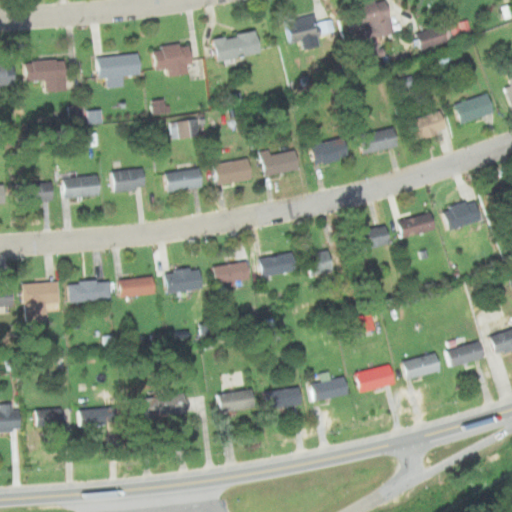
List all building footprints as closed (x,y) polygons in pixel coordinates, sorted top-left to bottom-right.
[(374,0),(366,0),(339,12),(352,43),(387,27),(374,0)] [(331,32),(328,16),(316,19),(315,11),(278,19),(282,41),(331,32)] [(415,50),(450,38),(445,22),(409,34),(415,50)] [(204,37),(208,60),(252,53),(249,30),(204,37)] [(180,44),(142,49),(145,69),(161,67),(162,75),(185,71),(180,44)] [(457,59),(450,46),(429,56),(435,69),(457,59)] [(133,73),(131,53),(88,57),(90,77),(101,76),(102,87),(118,85),(117,75),(133,73)] [(38,91),(59,90),(58,59),(17,61),(18,80),(38,80),(38,91)] [(0,83),(10,84),(10,64),(0,64),(0,61),(0,83)] [(508,104),(511,102),(511,68),(497,74),(508,104)] [(388,79),(394,98),(411,92),(405,74),(388,79)] [(487,112),(481,93),(448,103),(454,122),(487,112)] [(164,112),(161,98),(149,100),(151,114),(164,112)] [(68,122),(82,120),(79,103),(65,105),(68,122)] [(84,110),(85,123),(100,122),(99,108),(84,110)] [(439,129),(433,110),(399,122),(405,141),(439,129)] [(172,138),(195,137),(194,119),(171,120),(172,138)] [(391,146),(387,127),(352,135),(356,154),(391,146)] [(305,144),(308,165),(341,159),(337,138),(305,144)] [(292,169),(288,149),(253,156),(257,177),(292,169)] [(205,163),(209,184),(248,178),(245,157),(205,163)] [(138,167),(104,172),(107,191),(141,186),(138,167)] [(195,187),(193,168),(157,171),(159,190),(195,187)] [(92,194),(91,175),(54,178),(56,197),(92,194)] [(511,199),(511,178),(481,191),(488,209),(511,199)] [(9,201),(45,200),(44,181),(8,182),(9,201)] [(477,218),(470,198),(434,209),(441,229),(477,218)] [(428,227),(422,211),(389,223),(394,238),(428,227)] [(386,241),(380,222),(343,234),(349,252),(386,241)] [(299,255),(304,275),(327,269),(322,249),(299,255)] [(289,268),(285,250),(250,259),(254,277),(289,268)] [(205,265),(206,282),(241,279),(240,261),(205,265)] [(158,291),(193,289),(192,268),(157,270),(158,291)] [(145,276),(109,278),(110,295),(146,294),(145,276)] [(103,299),(103,280),(61,281),(61,300),(103,299)] [(51,281),(16,282),(18,320),(40,319),(40,303),(52,303),(51,281)] [(0,305),(8,305),(8,287),(0,287),(0,305)] [(345,317),(349,333),(371,328),(367,311),(345,317)] [(511,328),(489,336),(495,352),(511,346),(511,328)] [(446,349),(452,366),(484,357),(478,340),(446,349)] [(396,359),(399,377),(434,371),(431,353),(396,359)] [(353,391),(389,382),(384,364),(348,372),(353,391)] [(338,375),(325,378),(324,372),(315,374),(317,380),(304,383),(308,401),(342,393),(338,375)] [(250,406),(246,387),(211,395),(215,413),(250,406)] [(294,405),(292,387),(258,390),(259,408),(294,405)] [(179,413),(177,392),(126,398),(128,419),(179,413)] [(57,427),(57,408),(26,408),(26,427),(57,427)] [(98,408),(70,408),(70,425),(98,425),(98,408)] [(0,430),(20,429),(19,410),(0,411),(0,430)]
